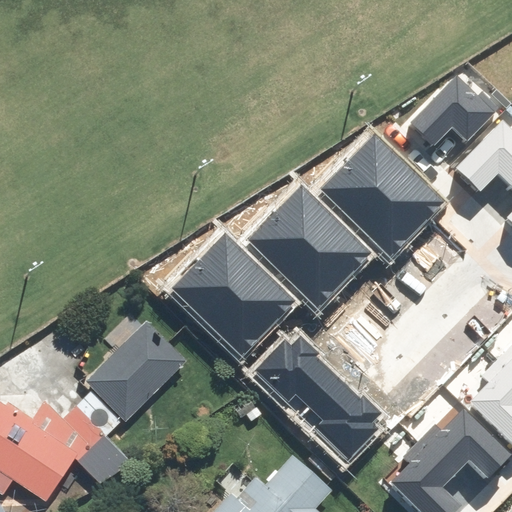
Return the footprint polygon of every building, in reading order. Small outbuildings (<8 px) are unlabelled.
[(471,96),(453,79),(408,124),(431,147),(449,129),(463,143),(499,107),(479,88),(471,96)] [(511,133),(501,123),(455,168),(479,191),(497,173),(510,187),(511,184),(511,133)] [(372,137),(322,189),(394,257),(444,205),(372,137)] [(299,192),(249,244),(321,313),(371,260),(299,192)] [(219,237),(169,290),(241,358),(291,305),(219,237)] [(185,363),(145,322),(83,383),(124,424),(185,363)] [(284,343),(258,371),(288,399),(293,392),(325,422),(316,432),(347,462),(381,427),(377,423),(384,415),(302,338),(291,350),(284,343)] [(511,344),(499,358),(511,371),(511,344)] [(487,385),(470,403),(511,445),(511,371),(499,358),(479,377),(487,385)] [(116,423),(89,395),(62,420),(89,449),(116,423)] [(511,456),(466,410),(449,427),(440,419),(421,438),(456,474),(470,460),(488,479),(511,456)] [(21,429),(0,414),(0,483),(37,508),(76,447),(34,411),(21,429)] [(410,465),(392,482),(421,511),(453,511),(461,505),(443,487),(456,474),(421,438),(401,457),(410,465)] [(330,492),(290,458),(264,488),(255,480),(236,502),(227,494),(211,511),(316,511),(314,511),(330,492)]
